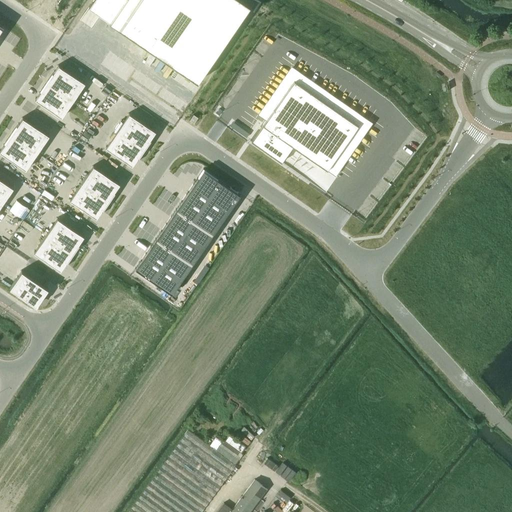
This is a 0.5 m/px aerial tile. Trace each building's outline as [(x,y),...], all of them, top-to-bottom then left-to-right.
[(123,0),(109,22),(154,53),(155,53),(197,82),(249,5),(241,0),(123,0)] [(58,65),(47,82),(73,99),(85,82),(58,65)] [(263,124),(251,141),(281,162),(292,146),(327,170),(359,125),(294,79),(265,120),(262,124),(263,124)] [(47,82),(35,99),(60,116),(61,117),(62,116),(73,99),(47,82)] [(129,113),(117,130),(144,147),(155,131),(129,113)] [(193,114),(189,120),(193,124),(198,117),(193,114)] [(22,117),(11,134),(37,151),(49,135),(22,117)] [(117,130),(105,147),(131,165),(132,164),(141,151),(144,147),(117,130)] [(11,134),(0,149),(0,151),(25,169),(26,168),(37,151),(11,134)] [(93,165),(81,182),(108,200),(119,183),(93,165)] [(202,169),(189,189),(225,214),(239,194),(202,169)] [(0,178),(0,203),(1,205),(13,187),(0,178)] [(81,182),(69,199),(95,217),(96,217),(96,216),(108,200),(81,182)] [(189,189),(175,209),(212,234),(225,214),(189,189)] [(175,209),(165,223),(202,249),(212,234),(175,209)] [(57,218),(45,235),(72,252),(83,236),(57,218)] [(165,223),(155,238),(192,263),(202,249),(165,223)] [(45,235),(34,252),(59,269),(60,270),(61,269),(72,252),(45,235)] [(155,238),(145,253),(182,278),(192,263),(155,238)] [(145,253),(135,268),(171,293),(182,278),(145,253)] [(21,270),(9,287),(36,305),(48,288),(21,270)] [(126,511),(200,511),(235,465),(242,455),(222,440),(215,450),(187,430),(126,511)] [(224,503),(216,511),(249,511),(267,489),(254,480),(232,509),(224,503)]
